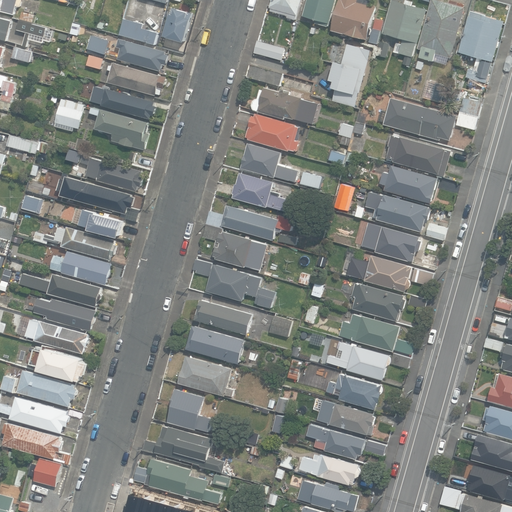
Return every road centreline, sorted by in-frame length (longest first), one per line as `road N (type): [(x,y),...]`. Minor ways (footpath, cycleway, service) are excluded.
road 1 (residential): [(236,0),(88,511)]
road 2 (residential): [(511,125),(404,511)]
